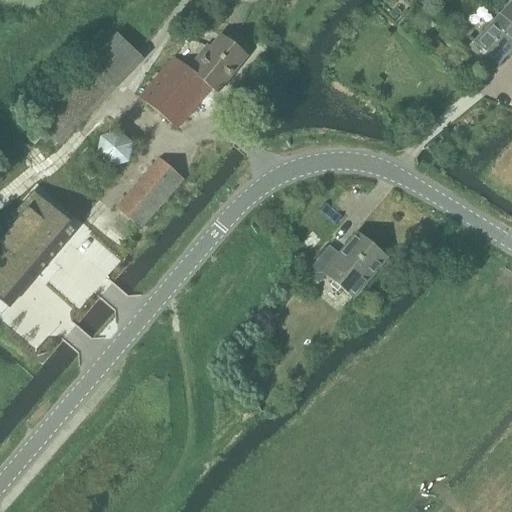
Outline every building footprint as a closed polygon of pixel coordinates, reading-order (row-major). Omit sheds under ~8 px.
[(511,2),(500,15),(511,25),(511,2)] [(475,43),(498,65),(511,50),(511,25),(500,15),(475,43)] [(116,34),(56,100),(35,123),(63,148),(144,59),(116,34)] [(187,70),(175,60),(141,99),(177,130),(212,90),(218,94),(247,58),(221,37),(211,48),(208,46),(187,70)] [(118,133),(101,139),(98,157),(111,169),(129,164),(131,144),(118,133)] [(184,181),(159,160),(115,210),(140,231),(184,181)] [(33,190),(0,229),(0,299),(10,307),(77,227),(33,190)] [(306,272),(319,284),(328,274),(353,296),(387,258),(358,232),(340,253),(331,245),(306,272)]
